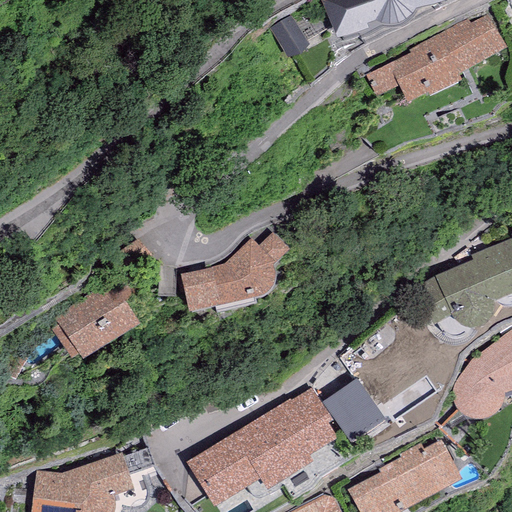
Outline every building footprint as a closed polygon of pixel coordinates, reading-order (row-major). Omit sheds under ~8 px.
[(324,0),(322,1),(336,43),(368,32),(367,27),(376,25),(381,27),(385,28),(389,28),(394,28),(401,27),(405,24),(409,21),(412,18),(414,15),(416,12),(446,4),(445,0),(324,0)] [(290,16),(270,28),(288,59),(308,47),(290,16)] [(410,55),(394,63),(398,71),(392,74),(399,90),(407,108),(427,98),(430,102),(461,86),(458,79),(507,51),(487,16),(470,25),(467,19),(444,31),(430,40),(409,50),(410,55)] [(377,100),(399,90),(392,74),(398,71),(394,63),(366,77),(377,100)] [(212,271),(176,279),(180,297),(184,297),(188,320),(220,314),(219,313),(257,305),(263,304),(267,301),(270,297),(272,295),(274,290),(275,285),(275,281),(273,276),(272,272),(274,268),(289,254),(272,234),(257,248),(250,241),(223,267),(212,269),(212,271)] [(511,296),(511,240),(471,258),(474,263),(433,279),(412,295),(434,328),(437,326),(451,319),(454,323),(458,327),(463,330),(468,332),(471,332),(474,332),(481,330),(486,328),(490,323),(493,319),(494,315),(494,310),(493,305),(511,296)] [(98,271),(96,289),(110,280),(116,290),(133,275),(152,257),(138,241),(102,266),(98,271)] [(78,364),(82,371),(141,332),(116,290),(110,280),(96,289),(90,292),(92,296),(47,321),(72,368),(78,364)] [(468,337),(471,332),(468,332),(463,330),(458,327),(454,323),(451,319),(437,326),(440,331),(443,335),(446,337),(449,340),(455,340),(461,340),(468,337)] [(511,329),(470,363),(455,383),(452,389),(452,395),(453,402),(455,407),(459,412),(462,416),(467,420),(472,422),(479,423),(485,423),(490,420),(496,416),(500,413),(503,408),(505,403),(504,397),(511,394),(511,329)] [(290,400),(186,465),(213,511),(260,482),(267,494),(282,484),(312,465),(309,459),(337,441),(328,426),(332,424),(311,390),(291,402),(290,400)] [(342,391),(322,405),(343,435),(364,421),(342,391)] [(348,493),(358,511),(405,511),(463,482),(441,441),(425,449),(421,443),(397,455),(400,460),(379,471),(381,475),(348,493)] [(114,499),(133,492),(129,478),(154,469),(147,450),(122,459),(121,455),(60,476),(36,471),(31,511),(114,511),(115,510),(115,505),(114,502),(114,499)] [(291,511),(339,511),(333,499),(323,496),(291,511)]
